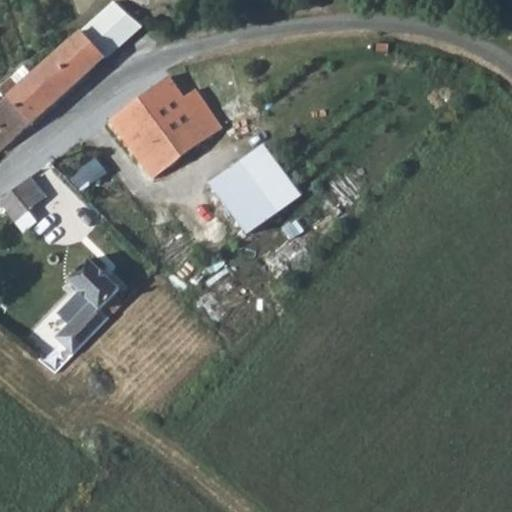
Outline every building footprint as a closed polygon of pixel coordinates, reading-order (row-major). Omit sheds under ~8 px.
[(104,57),(141,24),(113,1),(80,31),(104,57)] [(80,31),(0,101),(0,150),(104,57),(80,31)] [(182,96),(169,78),(109,122),(149,177),(223,123),(196,86),(182,96)] [(299,195),(264,145),(209,184),(244,233),(299,195)] [(92,158),(69,177),(83,192),(105,173),(92,158)] [(27,182),(0,205),(0,208),(13,224),(42,200),(27,182)] [(55,335),(74,353),(108,317),(98,308),(117,288),(88,260),(68,281),(89,300),(55,335)]
